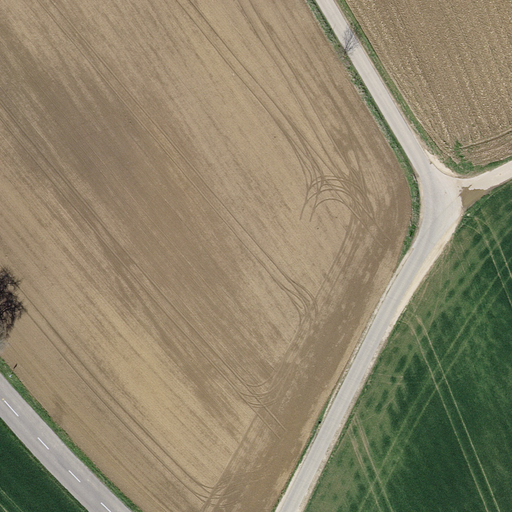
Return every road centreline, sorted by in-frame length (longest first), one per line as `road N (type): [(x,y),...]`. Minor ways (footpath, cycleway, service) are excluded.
road 1 (track): [(442,201),(283,511)]
road 2 (track): [(323,0),(442,201)]
road 3 (tertiary): [(0,400),(104,511)]
